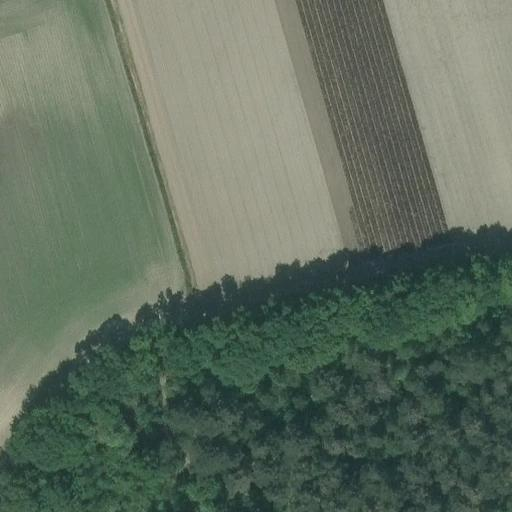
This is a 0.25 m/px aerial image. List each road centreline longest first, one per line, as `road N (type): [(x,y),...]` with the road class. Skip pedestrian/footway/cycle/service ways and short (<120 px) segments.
road 1 (unclassified): [(0,468),(66,376),(99,345),(244,306)]
road 2 (track): [(511,239),(266,291),(244,306)]
